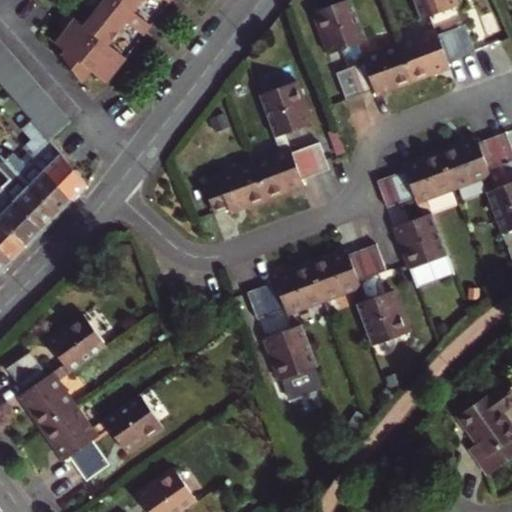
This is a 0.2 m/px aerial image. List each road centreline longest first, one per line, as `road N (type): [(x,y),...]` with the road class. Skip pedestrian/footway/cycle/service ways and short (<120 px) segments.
road 1 (residential): [(114,189),(183,252),(230,254),(340,210),(360,190),(371,146),(392,126),(511,81)]
road 2 (tertiary): [(114,189),(262,0)]
road 3 (tertiary): [(0,309),(114,189)]
